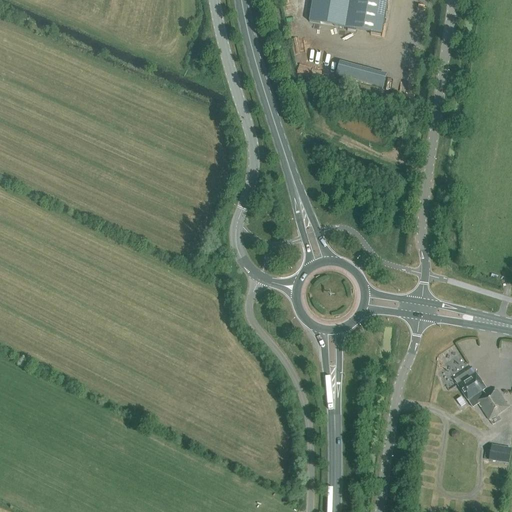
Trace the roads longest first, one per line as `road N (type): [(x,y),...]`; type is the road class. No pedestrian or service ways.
road 1 (unclassified): [(421,302),(422,212),(452,0)]
road 2 (tertiary): [(259,277),(236,243),(253,147),(214,0)]
road 3 (unclassified): [(259,277),(248,314),(302,398),(309,511)]
road 4 (unclassified): [(379,511),(395,397),(419,316)]
road 5 (primary): [(296,190),(242,0)]
